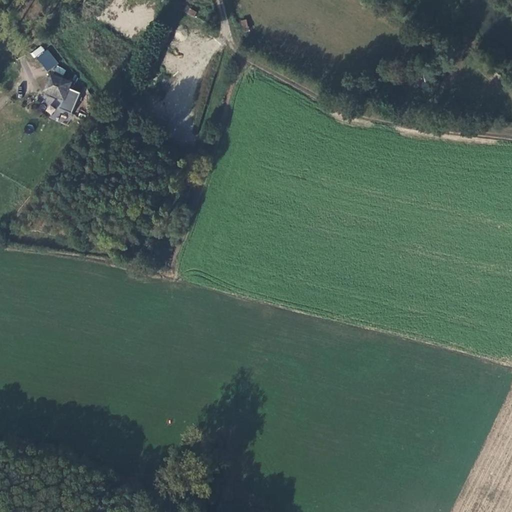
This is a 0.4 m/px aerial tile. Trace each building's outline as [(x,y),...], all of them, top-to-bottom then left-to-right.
[(242,30),(249,28),(246,19),(240,20),(242,30)] [(47,71),(58,62),(42,44),(31,53),(47,71)] [(54,65),(51,71),(63,75),(65,68),(54,65)] [(47,77),(41,92),(60,101),(66,85),(47,77)] [(167,137),(182,141),(185,129),(170,125),(167,137)]
